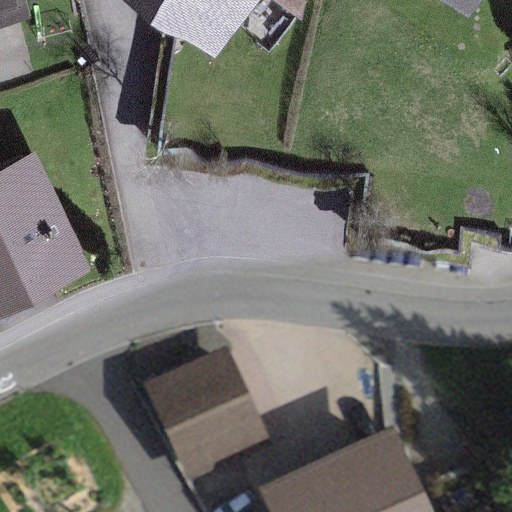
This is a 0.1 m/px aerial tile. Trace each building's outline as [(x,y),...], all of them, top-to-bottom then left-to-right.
[(36,0),(0,0),(0,24),(40,16),(36,0)] [(182,0),(188,4),(190,0),(191,0),(221,22),(237,0),(182,0)] [(511,72),(491,69),(489,77),(475,75),(476,69),(168,24),(152,137),(201,144),(200,151),(370,176),(360,242),(471,259),(475,230),(511,235),(511,72)] [(37,160),(0,177),(0,319),(93,276),(37,160)] [(222,362),(159,391),(195,469),(257,441),(222,362)] [(414,511),(386,452),(281,500),(286,511),(414,511)] [(511,511),(511,492),(488,465),(439,487),(449,511),(511,511)]
